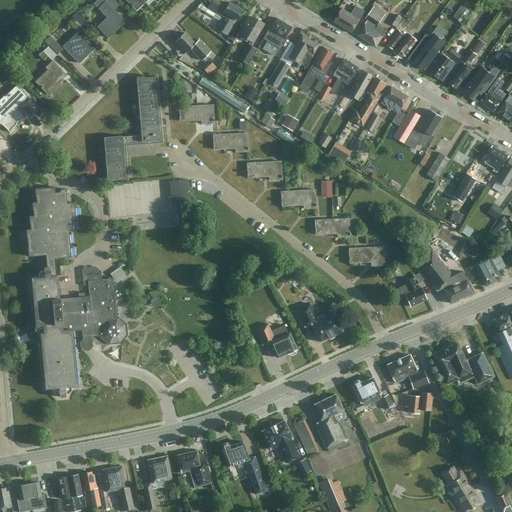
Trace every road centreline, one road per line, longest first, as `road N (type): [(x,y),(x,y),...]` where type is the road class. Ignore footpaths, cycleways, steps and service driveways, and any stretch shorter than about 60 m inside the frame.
road 1 (primary): [(5,463),(178,431),(384,342)]
road 2 (residential): [(511,141),(271,0)]
road 3 (residential): [(0,187),(187,0)]
road 4 (residential): [(384,342),(345,283),(212,178)]
road 5 (primary): [(384,342),(511,289)]
